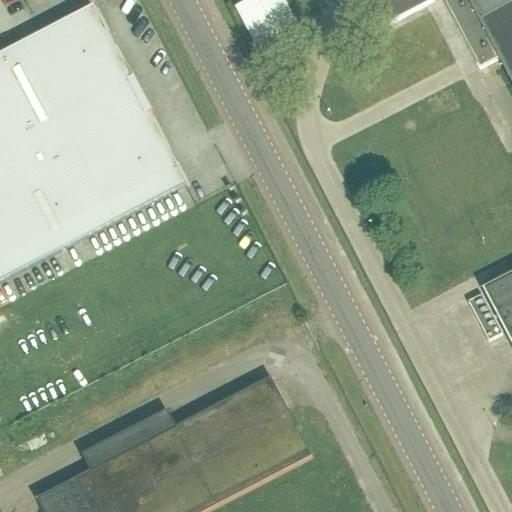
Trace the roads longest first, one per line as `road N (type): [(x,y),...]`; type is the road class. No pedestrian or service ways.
road 1 (tertiary): [(443,511),(179,0)]
road 2 (unknown): [(96,0),(193,179)]
